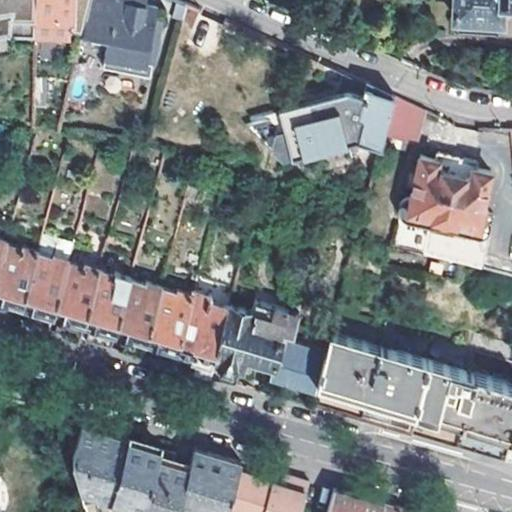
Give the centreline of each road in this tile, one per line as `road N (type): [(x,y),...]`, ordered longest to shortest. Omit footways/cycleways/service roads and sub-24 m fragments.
road 1 (tertiary): [(0,356),(511,498)]
road 2 (residential): [(217,0),(430,96),(511,113)]
